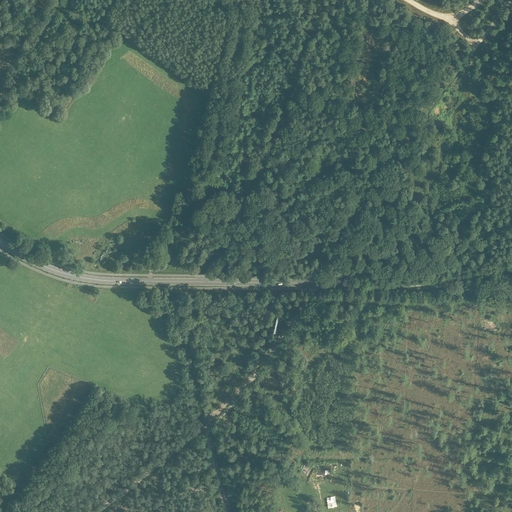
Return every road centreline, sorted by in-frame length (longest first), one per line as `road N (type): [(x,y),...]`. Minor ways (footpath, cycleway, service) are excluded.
road 1 (track): [(206,426),(193,380),(197,292),(293,76)]
road 2 (primary): [(311,283),(91,279),(0,241)]
road 3 (track): [(478,296),(465,511)]
road 4 (track): [(348,272),(443,206),(511,190)]
road 5 (track): [(485,291),(471,300),(311,295)]
road 6 (track): [(311,295),(206,426)]
road 7 (track): [(511,497),(348,486)]
road 8 (primary): [(311,283),(463,276)]
road 9 (track): [(99,511),(206,426)]
